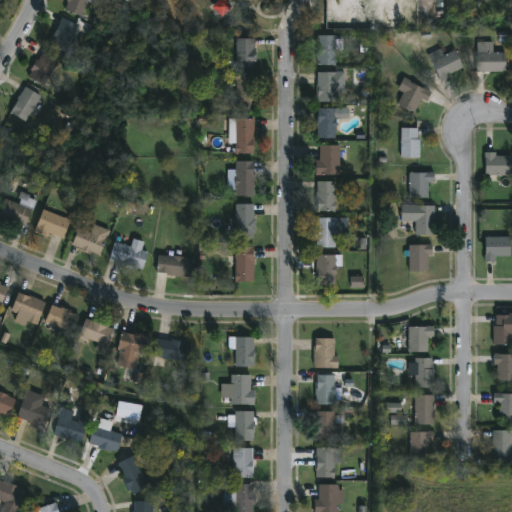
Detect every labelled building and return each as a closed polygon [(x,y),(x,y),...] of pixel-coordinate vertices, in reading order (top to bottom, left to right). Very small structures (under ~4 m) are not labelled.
[(90,0),(84,17),(67,10),(71,2),(69,1),(69,0),(90,0)] [(213,9),(221,16),(229,7),(221,0),(213,9)] [(81,25),(68,52),(51,44),(64,17),(81,25)] [(333,35),(333,40),(339,40),(340,50),(332,50),(332,56),(336,56),(336,65),(315,65),(314,35),(333,35)] [(251,38),(250,69),(232,68),(233,46),(231,46),(231,38),(251,38)] [(491,42),(491,52),(502,52),(502,72),(474,72),(474,52),(475,52),(475,42),(491,42)] [(438,48),(441,55),(451,50),(459,67),(445,75),(446,78),(439,83),(425,54),(438,48)] [(61,61),(45,87),(29,76),(45,51),(61,61)] [(335,72),(335,91),(339,91),(339,102),(314,102),(314,72),(335,72)] [(429,91),(424,101),(419,98),(412,112),(395,104),(400,93),(395,90),(401,77),(429,91)] [(252,111),(233,111),(233,78),(252,78),(252,111)] [(44,95),(30,121),(14,112),(27,86),(44,95)] [(333,108),(333,138),(314,138),(314,108),(333,108)] [(250,119),(250,156),(232,156),(232,144),(225,144),(226,119),(250,119)] [(417,128),(416,140),(418,140),(418,159),(397,159),(398,128),(417,128)] [(337,175),(312,175),(311,160),(316,160),(316,145),(337,145),(337,175)] [(493,152),(493,156),(508,156),(509,175),(494,175),(495,183),(487,183),(487,176),(483,176),(482,152),(493,152)] [(249,162),(249,174),(252,174),(250,196),(233,196),(233,190),(224,190),(225,170),(233,170),(233,161),(249,162)] [(425,198),(406,198),(406,172),(431,172),(431,182),(425,182),(425,198)] [(332,182),(331,212),(314,211),(314,197),(313,197),(314,182),(332,182)] [(39,200),(29,228),(8,221),(8,219),(1,216),(7,199),(21,204),(22,199),(20,199),(23,192),(32,195),(31,197),(39,200)] [(251,205),(251,219),(253,219),(253,233),(250,233),(250,239),(232,239),(232,205),(251,205)] [(431,206),(430,236),(413,236),(413,231),(399,230),(400,222),(398,222),(399,205),(431,206)] [(73,220),(65,240),(52,234),(50,239),(36,233),(45,209),(73,220)] [(333,233),(333,247),(314,247),(314,239),(312,239),(312,227),(315,227),(315,217),(340,217),(340,233),(333,233)] [(87,221),(112,231),(102,256),(93,253),(92,255),(82,251),(83,249),(74,245),(81,228),(84,229),(87,221)] [(507,237),(507,241),(509,241),(509,251),(507,251),(507,256),(493,256),(493,262),(481,262),(481,237),(507,237)] [(146,242),(143,250),(149,252),(144,270),(139,268),(138,270),(122,265),(123,263),(113,259),(118,242),(132,247),(135,239),(146,242)] [(426,255),(426,272),(407,272),(407,256),(402,256),(402,250),(406,250),(406,245),(429,245),(429,255),(426,255)] [(250,248),(250,282),(232,282),(232,269),(225,269),(225,256),(232,256),(232,247),(250,248)] [(189,259),(188,276),(160,273),(162,255),(185,257),(184,259),(189,259)] [(332,285),(315,285),(314,255),(340,255),(340,265),(332,266),(332,285)] [(362,288),(363,277),(351,277),(350,288),(362,288)] [(0,281),(3,283),(2,285),(10,288),(1,310),(0,309),(0,281)] [(47,303),(38,325),(29,321),(27,326),(17,322),(20,314),(13,311),(20,292),(47,303)] [(55,306),(64,310),(65,308),(82,316),(74,334),(48,323),(55,306)] [(509,344),(490,344),(490,327),(492,327),(492,316),(505,316),(505,313),(511,313),(511,336),(509,336),(509,344)] [(116,329),(107,353),(96,349),(99,343),(82,336),(89,319),(116,329)] [(426,352),(406,353),(405,327),(430,326),(430,336),(425,336),(426,352)] [(151,337),(148,353),(143,352),(141,364),(122,360),(123,351),(121,351),(125,331),(151,337)] [(251,336),(251,365),(232,365),(232,349),(225,349),(225,336),(251,336)] [(331,338),(331,357),(335,357),(335,369),(311,368),(311,338),(331,338)] [(153,339),(188,343),(185,362),(150,357),(153,339)] [(511,354),(511,381),(495,381),(495,365),(490,365),(490,354),(511,354)] [(429,358),(429,370),(431,370),(431,388),(412,388),(412,358),(429,358)] [(247,373),(247,389),(250,389),(250,404),(228,404),(228,398),(218,398),(218,383),(227,383),(227,373),(247,373)] [(330,375),(330,386),(333,386),(333,394),(330,394),(330,406),(312,406),(313,375),(330,375)] [(0,392),(18,400),(11,417),(0,413),(0,392)] [(53,396),(48,409),(53,410),(45,432),(31,427),(32,423),(19,417),(26,398),(39,403),(43,392),(53,396)] [(511,393),(511,419),(496,419),(496,404),(491,404),(491,393),(511,393)] [(431,425),(411,425),(412,395),(431,395),(431,425)] [(146,406),(143,421),(119,417),(122,401),(146,406)] [(401,403),(386,403),(385,413),(400,413),(401,403)] [(62,408),(75,412),(76,411),(82,413),(83,412),(93,415),(82,446),(53,436),(62,408)] [(341,409),(340,443),(314,442),(314,435),(311,435),(313,412),(331,413),(331,409),(341,409)] [(249,410),(250,439),(232,440),(232,427),(225,427),(225,414),(231,414),(231,410),(249,410)] [(405,426),(405,416),(390,416),(390,426),(405,426)] [(115,422),(113,431),(124,435),(118,453),(90,444),(96,426),(100,427),(103,419),(115,422)] [(510,460),(490,461),(489,431),(509,430),(510,460)] [(427,459),(407,459),(407,433),(430,432),(430,443),(426,443),(427,459)] [(249,477),(226,477),(226,465),(230,465),(230,447),(249,447),(249,477)] [(331,462),(331,468),(333,468),(333,477),(331,477),(331,479),(313,479),(313,449),(340,449),(339,462),(331,462)] [(151,487),(134,495),(133,491),(130,492),(124,478),(126,477),(120,464),(136,456),(151,487)] [(0,479),(8,483),(9,480),(21,485),(20,488),(26,490),(17,511),(0,511),(0,508),(3,510),(7,501),(0,498),(0,479)] [(250,511),(219,511),(219,484),(250,483),(250,511)] [(335,485),(335,489),(342,489),(342,502),(334,502),(334,511),(311,511),(311,499),(315,499),(315,485),(335,485)] [(27,511),(58,501),(61,511),(27,511)] [(149,503),(149,511),(129,511),(129,508),(133,508),(134,503),(149,503)]
